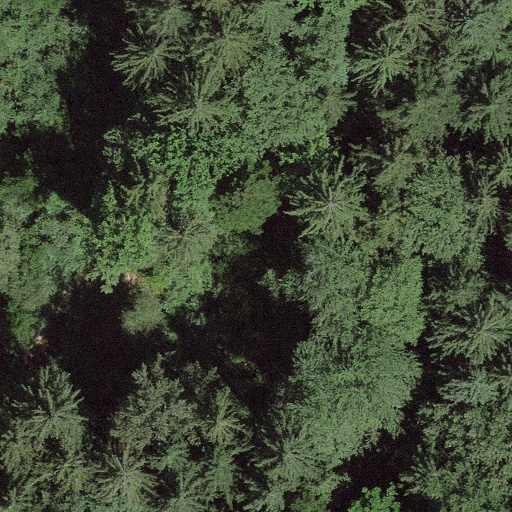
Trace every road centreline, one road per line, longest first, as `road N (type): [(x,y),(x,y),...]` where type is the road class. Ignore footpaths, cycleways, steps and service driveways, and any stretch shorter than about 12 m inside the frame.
road 1 (track): [(151,0),(102,241),(66,343),(0,392)]
road 2 (track): [(511,220),(309,511)]
